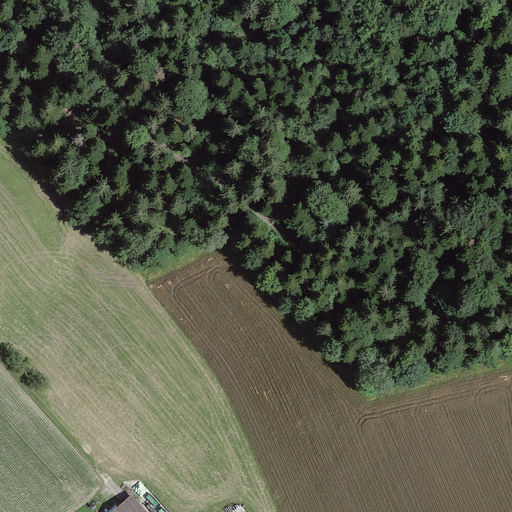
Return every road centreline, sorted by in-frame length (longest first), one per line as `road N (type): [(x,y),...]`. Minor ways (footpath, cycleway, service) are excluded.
road 1 (track): [(0,132),(93,131),(141,142),(191,163),(362,291),(511,335)]
road 2 (track): [(74,132),(100,90),(147,49),(270,37),(294,26),(308,0)]
